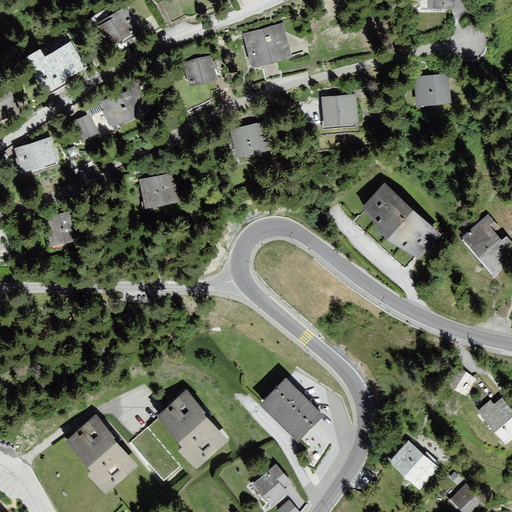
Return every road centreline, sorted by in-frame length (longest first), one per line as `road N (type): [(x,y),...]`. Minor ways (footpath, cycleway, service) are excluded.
road 1 (residential): [(0,208),(285,87),(456,42)]
road 2 (tertiary): [(241,277),(237,262),(248,237),(287,228),(421,315),(511,344)]
road 3 (residential): [(273,0),(188,37),(0,144)]
road 4 (tertiary): [(320,511),(361,447),(360,394),(241,277)]
road 5 (residential): [(241,277),(174,287),(0,286)]
